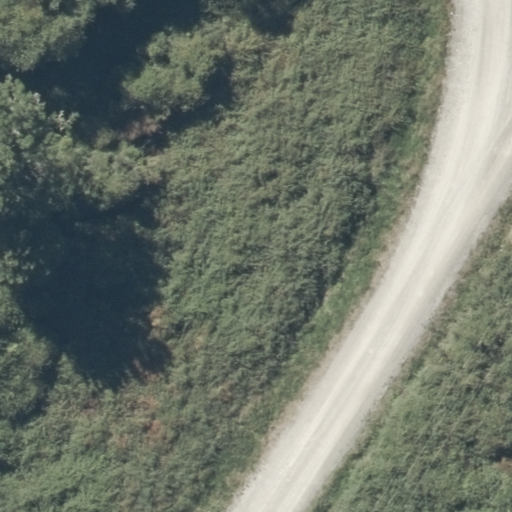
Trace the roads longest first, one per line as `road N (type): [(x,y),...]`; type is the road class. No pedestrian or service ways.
road 1 (unclassified): [(415,242),(233,511)]
road 2 (unclassified): [(476,0),(471,71),(415,242)]
road 3 (unclassified): [(511,88),(415,242)]
